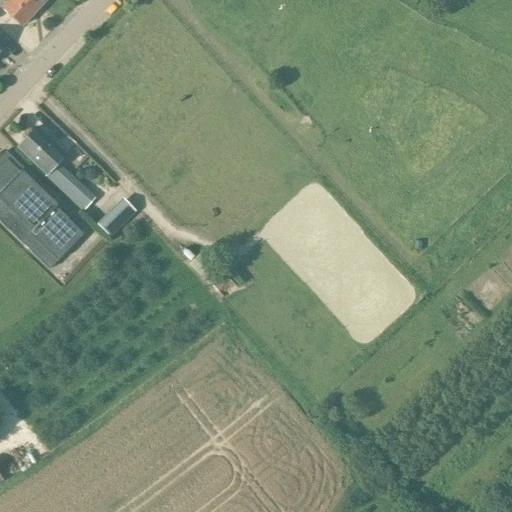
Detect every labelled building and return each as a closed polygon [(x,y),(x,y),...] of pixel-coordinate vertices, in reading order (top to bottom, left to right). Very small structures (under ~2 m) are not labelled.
[(39,8),(31,0),(8,0),(1,8),(21,27),(39,8)] [(36,128),(17,148),(46,175),(44,177),(83,212),(95,199),(56,164),(65,155),(36,128)] [(0,156),(0,222),(21,243),(49,270),(58,261),(84,234),(56,207),(57,206),(21,171),(22,169),(5,152),(0,156)] [(135,213),(125,202),(99,226),(109,237),(135,213)] [(217,259),(204,248),(194,260),(207,270),(217,259)]
